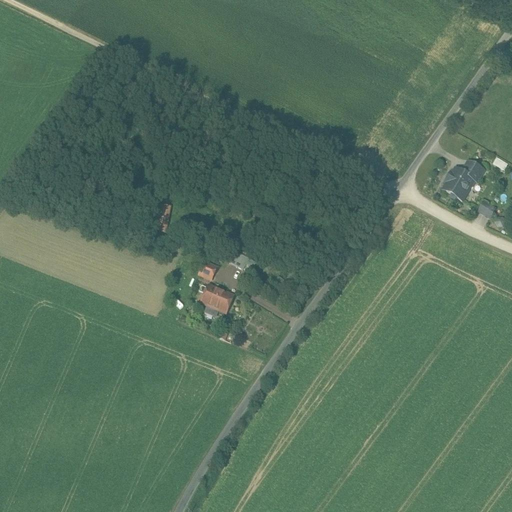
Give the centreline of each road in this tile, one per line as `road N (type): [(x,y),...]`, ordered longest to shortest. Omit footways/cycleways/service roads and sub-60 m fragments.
road 1 (unclassified): [(182,511),(241,415),(511,35)]
road 2 (track): [(12,0),(511,245)]
